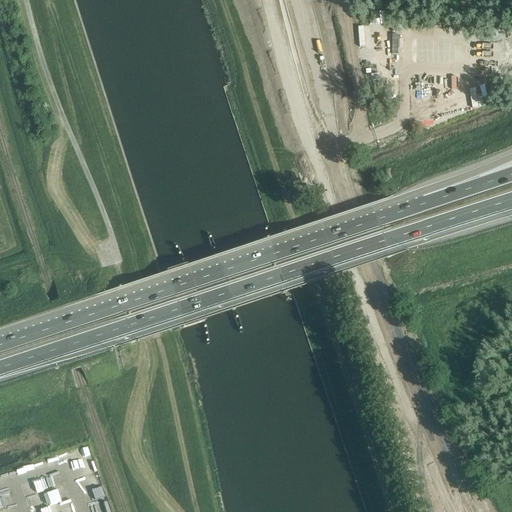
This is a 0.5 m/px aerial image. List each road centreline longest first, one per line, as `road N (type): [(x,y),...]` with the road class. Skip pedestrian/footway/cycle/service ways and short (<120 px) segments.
road 1 (secondary): [(269,0),(359,287),(452,511)]
road 2 (secondary): [(472,511),(351,193),(299,0)]
road 3 (motorway): [(0,367),(511,199)]
road 4 (motorway): [(425,202),(0,344)]
